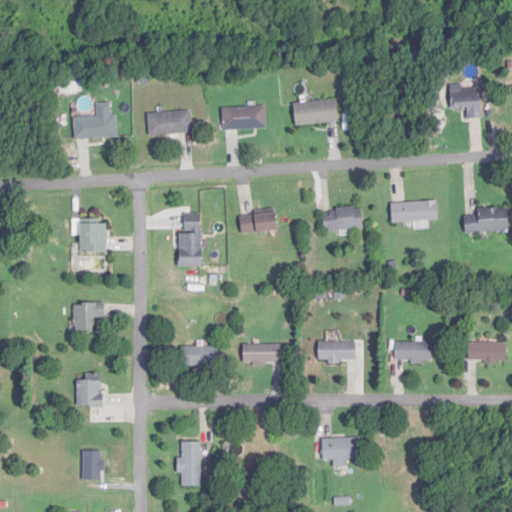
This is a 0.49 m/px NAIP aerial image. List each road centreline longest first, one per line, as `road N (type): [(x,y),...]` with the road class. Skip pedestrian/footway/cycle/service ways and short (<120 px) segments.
road 1 (residential): [(511,155),(0,186)]
road 2 (residential): [(511,399),(141,403)]
road 3 (residential): [(141,511),(140,178)]
